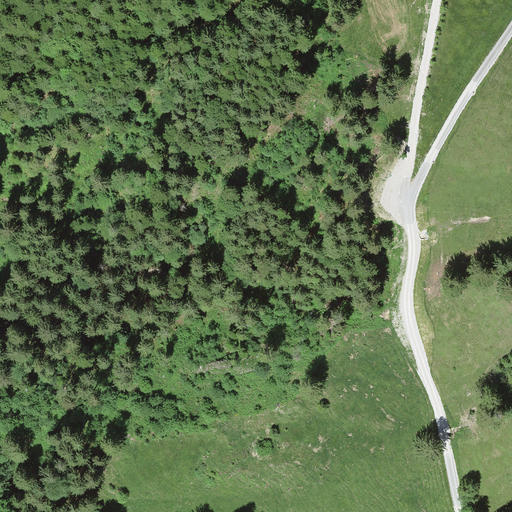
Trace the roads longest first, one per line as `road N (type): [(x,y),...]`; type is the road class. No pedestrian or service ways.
road 1 (track): [(459,511),(404,297),(416,242),(405,216),(410,193)]
road 2 (track): [(410,193),(511,25)]
road 3 (track): [(410,193),(415,94),(436,0)]
